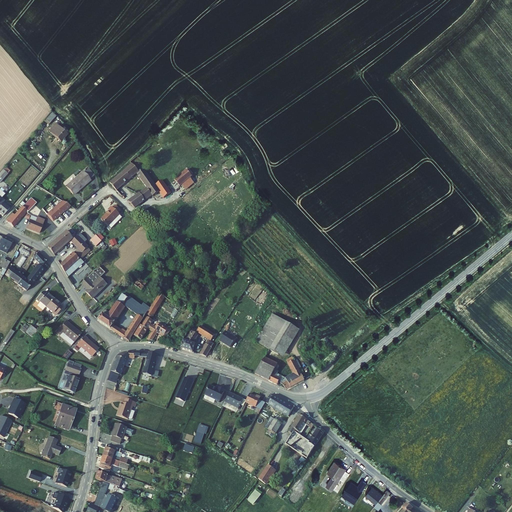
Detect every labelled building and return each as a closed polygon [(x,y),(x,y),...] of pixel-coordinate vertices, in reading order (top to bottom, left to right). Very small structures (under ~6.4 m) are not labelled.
[(55,118),(51,114),(44,123),(48,126),(55,118)] [(68,136),(56,126),(49,133),(61,144),(68,136)] [(160,193),(144,172),(142,173),(141,172),(139,173),(132,165),(110,184),(116,192),(136,176),(146,190),(127,203),(135,210),(152,197),(152,198),(160,193)] [(90,170),(89,169),(67,188),(75,197),(97,178),(96,177),(91,181),(86,174),(90,170)] [(90,170),(86,174),(91,181),(96,177),(90,170)] [(192,178),(186,171),(175,181),(180,188),(192,178)] [(0,215),(4,218),(11,210),(5,204),(6,202),(2,199),(0,201),(0,215)] [(31,201),(28,205),(33,209),(36,204),(31,201)] [(71,207),(64,202),(48,216),(54,222),(71,207)] [(24,210),(22,209),(16,218),(13,216),(8,224),(15,229),(27,214),(28,215),(33,209),(28,205),(24,210)] [(105,214),(100,219),(107,226),(110,229),(116,223),(112,220),(117,215),(117,214),(119,212),(114,206),(112,208),(110,207),(107,210),(108,211),(108,212),(105,215),(105,214)] [(117,215),(112,220),(116,223),(121,218),(117,215)] [(33,218),(27,230),(40,236),(46,223),(39,220),(33,218)] [(67,233),(50,250),(56,257),(72,241),(81,251),(77,255),(83,261),(91,252),(84,245),(85,244),(83,242),(82,243),(78,239),(76,242),(67,233)] [(97,246),(103,240),(97,234),(91,240),(97,246)] [(13,244),(4,239),(4,240),(1,245),(10,251),(13,244)] [(0,251),(8,255),(10,251),(1,245),(0,246),(0,251)] [(83,261),(77,255),(76,256),(75,255),(62,268),(69,280),(85,265),(82,262),(83,261)] [(28,282),(26,280),(21,288),(28,294),(48,268),(49,266),(41,257),(38,261),(39,262),(38,263),(41,266),(28,282)] [(10,264),(4,261),(1,268),(7,271),(10,264)] [(108,273),(101,267),(83,286),(89,292),(87,294),(94,301),(108,286),(101,280),(108,273)] [(26,280),(11,270),(6,277),(21,288),(26,280)] [(138,283),(129,295),(138,300),(146,288),(138,283)] [(48,294),(45,292),(38,300),(48,308),(56,299),(49,293),(48,294)] [(154,319),(157,313),(153,310),(138,300),(129,295),(127,298),(122,306),(125,308),(138,316),(144,320),(147,315),(154,319)] [(162,295),(153,310),(157,313),(166,298),(162,295)] [(122,306),(127,298),(124,296),(111,315),(106,312),(99,323),(129,343),(144,320),(138,316),(128,333),(124,330),(122,332),(114,326),(125,308),(122,306)] [(63,305),(56,299),(48,308),(58,316),(64,308),(61,306),(63,305)] [(278,317),(273,314),(256,341),(261,344),(273,324),(278,317)] [(288,322),(278,317),(273,324),(261,344),(271,350),(287,323),(288,322)] [(142,328),(141,327),(135,337),(142,341),(149,331),(150,329),(155,332),(153,334),(148,342),(154,342),(159,335),(162,337),(166,331),(162,328),(163,327),(159,325),(157,329),(152,326),(154,323),(149,319),(142,328)] [(73,346),(76,343),(83,335),(68,321),(58,332),(73,346)] [(300,330),(287,323),(271,350),(283,357),(300,330)] [(172,333),(163,327),(162,328),(166,331),(162,337),(167,340),(172,333)] [(215,336),(201,327),(197,333),(212,342),(215,336)] [(15,333),(12,332),(5,343),(7,345),(15,333)] [(199,337),(194,333),(192,335),(190,334),(184,342),(181,350),(193,355),(196,346),(193,345),(199,337)] [(236,341),(225,334),(219,343),(230,350),(236,341)] [(89,340),(86,337),(78,346),(81,349),(82,348),(93,358),(100,350),(89,340)] [(214,345),(208,342),(199,356),(206,358),(214,345)] [(68,349),(63,355),(68,359),(72,353),(68,349)] [(118,357),(109,382),(118,385),(119,382),(129,358),(142,359),(142,360),(148,360),(143,375),(152,378),(158,358),(150,355),(131,354),(123,355),(123,357),(120,359),(118,357)] [(245,362),(234,355),(229,364),(241,370),(245,362)] [(277,367),(264,360),(259,368),(260,369),(256,376),(277,386),(279,383),(284,385),(286,391),(304,381),(300,374),(304,372),(298,361),(297,362),(296,359),(294,361),(293,358),(287,361),(294,374),(285,379),(277,375),(276,378),(272,375),(273,373),(277,367)] [(264,360),(264,359),(254,375),(256,376),(260,369),(259,368),(264,360)] [(75,365),(70,363),(66,374),(70,375),(65,391),(76,395),(81,381),(79,380),(82,372),(74,368),(75,365)] [(186,401),(195,380),(185,376),(176,397),(186,401)] [(118,385),(115,392),(142,398),(143,393),(144,388),(119,382),(118,385)] [(210,386),(206,396),(217,401),(216,402),(220,404),(226,391),(220,389),(219,390),(210,386)] [(231,393),(226,404),(240,410),(245,400),(231,393)] [(250,394),(246,403),(262,410),(266,403),(261,400),(261,398),(258,396),(257,397),(250,394)] [(270,396),(266,403),(275,409),(279,401),(270,396)] [(9,408),(12,409),(8,415),(17,420),(25,405),(13,400),(9,408)] [(122,404),(120,410),(130,414),(131,412),(132,412),(133,408),(135,408),(136,403),(126,400),(124,404),(122,404)] [(293,409),(279,401),(275,409),(288,417),(293,409)] [(77,413),(65,408),(58,429),(70,434),(77,413)] [(120,410),(118,418),(128,421),(130,414),(120,410)] [(294,433),(298,435),(305,424),(308,426),(313,431),(315,428),(300,416),(289,433),(293,435),(294,433)] [(0,436),(5,439),(12,422),(1,418),(0,421),(0,436)] [(273,419),(266,429),(277,436),(279,432),(275,430),(279,423),(273,419)] [(211,426),(204,423),(201,429),(208,433),(211,426)] [(283,426),(279,423),(275,430),(279,432),(283,426)] [(305,424),(298,435),(301,437),(308,426),(305,424)] [(128,429),(116,425),(113,437),(111,442),(122,446),(128,429)] [(35,428),(29,426),(26,433),(32,436),(35,428)] [(208,433),(201,429),(198,436),(205,439),(208,433)] [(318,430),(310,442),(310,443),(309,444),(314,448),(324,434),(318,430)] [(293,435),(286,446),(306,460),(314,448),(309,444),(310,443),(301,438),(298,436),(298,435),(294,433),(293,435)] [(60,441),(52,438),(45,458),(53,461),(56,455),(62,457),(64,450),(58,448),(60,441)] [(194,453),(196,446),(186,443),(184,450),(194,453)] [(108,446),(104,457),(127,465),(130,466),(132,467),(134,462),(122,457),(123,455),(120,454),(121,452),(121,451),(108,446)] [(104,457),(100,469),(111,473),(113,465),(126,469),(127,465),(104,457)] [(268,484),(278,469),(269,463),(259,478),(268,484)] [(329,481),(325,488),(331,491),(339,479),(343,481),(348,475),(344,473),(345,471),(334,463),(325,478),(329,481)] [(72,474),(59,469),(58,473),(60,474),(57,484),(67,488),(72,474)] [(32,472),(29,479),(40,483),(43,476),(32,472)] [(99,473),(97,480),(118,488),(121,480),(112,477),(99,473)] [(93,504),(88,511),(98,511),(101,507),(100,506),(110,486),(106,484),(97,506),(93,504)] [(256,489),(249,499),(255,504),(262,494),(256,489)] [(387,492),(378,503),(382,506),(391,495),(387,492)] [(53,499),(58,501),(55,509),(63,511),(64,511),(69,500),(55,494),(53,499)]
